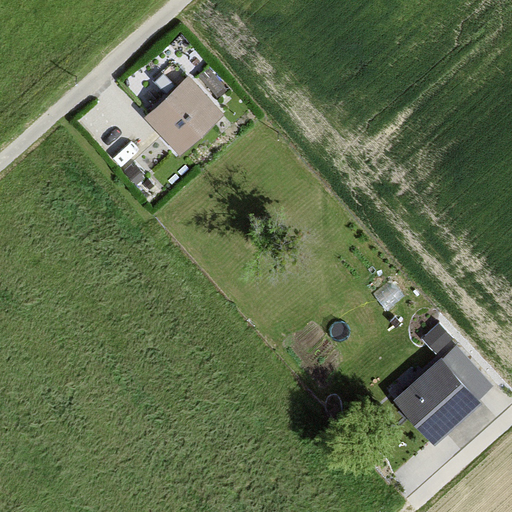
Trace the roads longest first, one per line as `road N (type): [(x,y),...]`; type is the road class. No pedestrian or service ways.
road 1 (unclassified): [(183,0),(0,163)]
road 2 (residential): [(511,415),(415,500)]
